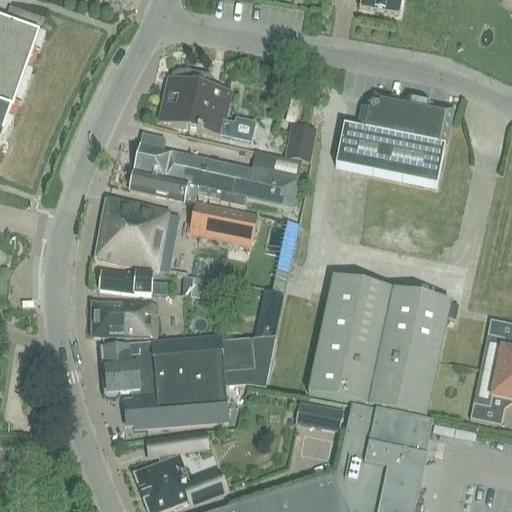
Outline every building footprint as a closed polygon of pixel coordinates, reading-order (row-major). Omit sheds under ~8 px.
[(361,0),(359,11),(358,12),(398,19),(399,18),(397,17),(400,0),(361,0)] [(0,148),(1,147),(5,142),(1,141),(38,37),(0,22),(0,148)] [(164,102),(158,126),(220,139),(221,138),(251,145),(256,126),(236,121),(235,126),(224,124),(231,96),(208,92),(211,78),(184,72),(184,75),(179,74),(173,79),(172,83),(169,82),(164,102)] [(362,112),(358,133),(444,150),(451,116),(375,100),(374,104),(362,112)] [(444,150),(358,133),(343,130),(334,171),(435,191),(444,150)] [(290,131),(284,162),(301,165),(308,167),(314,135),(290,131)] [(290,213),(301,165),(284,162),(284,164),(254,157),(250,175),(161,155),(163,145),(140,139),(128,194),(183,207),(185,198),(219,206),(218,207),(243,212),(245,203),(290,213)] [(168,217),(105,204),(93,264),(156,277),(168,217)] [(258,219),(196,205),(188,237),(251,251),(258,219)] [(101,276),(99,295),(150,300),(150,299),(165,300),(165,289),(151,289),(151,277),(127,277),(127,278),(101,276)] [(425,422),(449,307),(332,282),(308,398),(425,422)] [(281,308),(284,287),(269,285),(266,306),(281,308)] [(155,309),(91,308),(90,341),(154,343),(155,309)] [(503,342),(496,376),(511,379),(511,327),(490,323),(487,338),(503,342)] [(247,390),(266,393),(276,341),(222,346),(221,341),(127,349),(98,352),(100,373),(103,373),(106,398),(130,396),(134,435),(228,428),(225,392),(247,390)] [(511,379),(496,376),(489,410),(473,407),(470,423),(501,429),(506,403),(511,404),(511,379)] [(300,408),(296,427),(311,430),(314,410),(300,408)] [(412,511),(432,426),(350,409),(336,477),(225,511),(412,511)] [(342,415),(314,410),(311,430),(339,435),(342,415)] [(134,477),(133,477),(140,496),(143,495),(145,500),(142,501),(146,511),(170,511),(188,505),(190,509),(225,495),(223,491),(218,476),(189,487),(184,472),(182,473),(178,461),(176,462),(175,458),(183,457),(180,441),(147,446),(149,461),(158,460),(159,468),(135,477),(134,477)]
